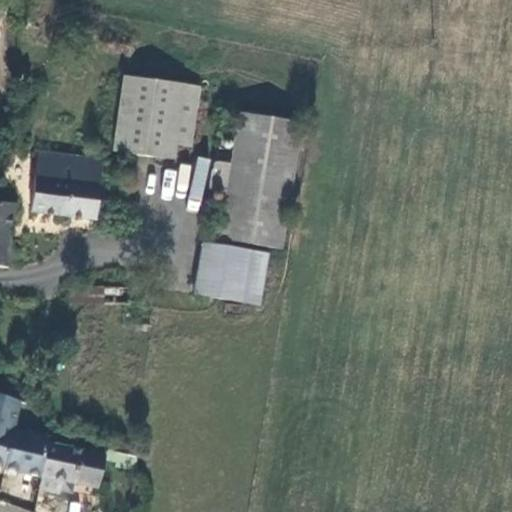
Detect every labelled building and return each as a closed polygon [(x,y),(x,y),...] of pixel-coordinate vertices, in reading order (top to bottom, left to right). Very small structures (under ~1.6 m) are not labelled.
[(121,151),(182,159),(183,145),(198,147),(207,86),(131,75),(121,151)] [(288,248),(309,121),(248,111),(239,163),(224,161),(220,187),(235,189),(227,237),(288,248)] [(103,216),(108,158),(84,156),(84,153),(42,149),(37,210),(103,216)] [(200,197),(211,160),(199,156),(189,194),(200,197)] [(20,200),(0,197),(0,267),(15,269),(20,200)] [(211,243),(203,290),(266,301),(274,253),(211,243)] [(84,282),(84,301),(134,299),(135,281),(84,282)] [(160,281),(135,281),(134,299),(160,298),(160,281)] [(28,398),(0,393),(0,401),(27,407),(28,398)] [(0,401),(0,463),(15,468),(22,430),(27,407),(0,401)] [(15,468),(53,474),(59,443),(60,438),(22,430),(15,468)] [(91,450),(59,443),(53,474),(50,490),(73,494),(76,481),(85,482),(91,450)] [(117,455),(91,450),(85,482),(111,487),(117,455)]
